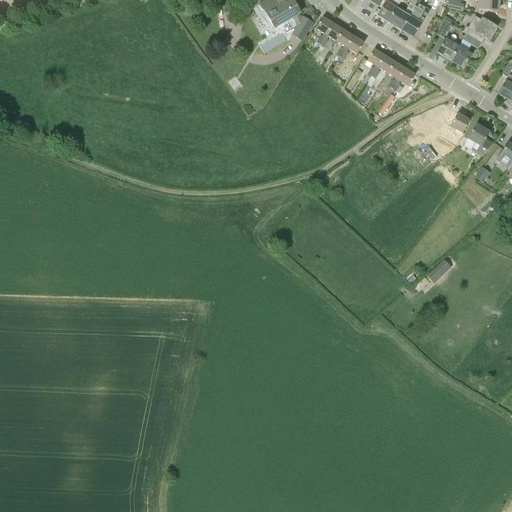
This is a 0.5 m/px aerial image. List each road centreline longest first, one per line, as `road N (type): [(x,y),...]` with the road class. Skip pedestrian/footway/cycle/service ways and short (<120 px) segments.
road 1 (track): [(0,134),(140,185),(217,193),(313,173),(405,114),(463,90)]
road 2 (tertiary): [(469,93),(327,0)]
